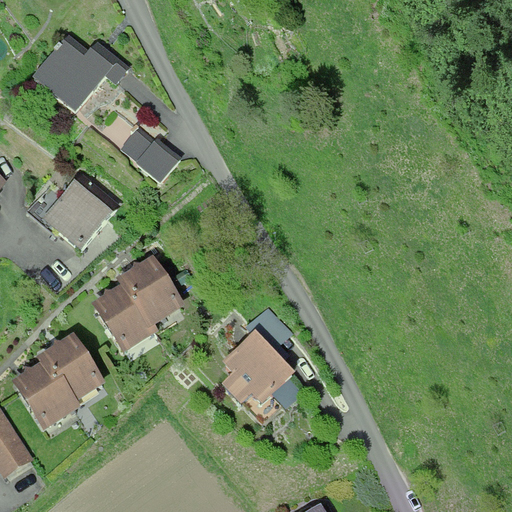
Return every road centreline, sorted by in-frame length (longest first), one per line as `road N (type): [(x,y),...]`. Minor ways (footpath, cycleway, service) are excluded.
road 1 (residential): [(408,511),(344,373),(126,0)]
road 2 (unknown): [(116,260),(0,375)]
